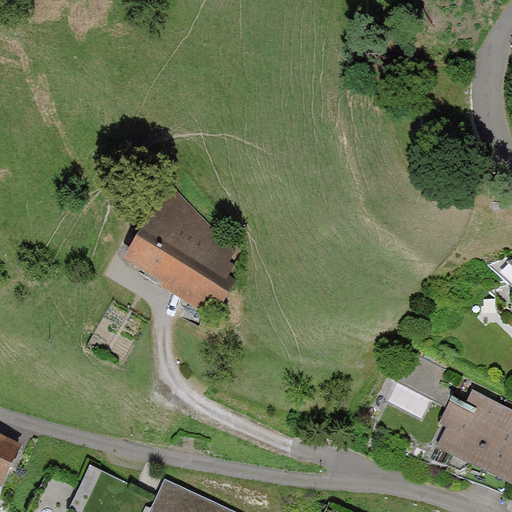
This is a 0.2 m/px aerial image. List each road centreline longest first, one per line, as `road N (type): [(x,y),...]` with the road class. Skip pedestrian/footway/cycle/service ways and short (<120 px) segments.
road 1 (residential): [(0,414),(139,451),(395,488),(468,511)]
road 2 (residential): [(511,170),(491,123),(488,85),(511,20)]
